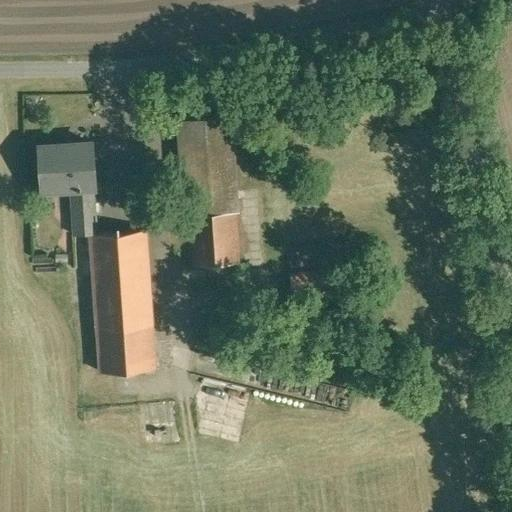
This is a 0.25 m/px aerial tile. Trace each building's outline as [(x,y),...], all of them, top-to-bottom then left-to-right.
[(231,116),(179,119),(185,212),(235,209),(237,209),(231,116)] [(92,140),(40,144),(43,189),(72,187),(74,233),(90,232),(97,232),(93,186),(95,186),(92,140)] [(235,209),(190,212),(194,264),(239,261),(235,209)] [(97,232),(90,232),(98,332),(154,328),(146,228),(97,232)] [(330,270),(291,273),(293,292),(332,289),(330,270)] [(364,306),(324,309),(325,326),(366,323),(364,306)] [(154,328),(98,332),(100,370),(157,366),(154,328)]
